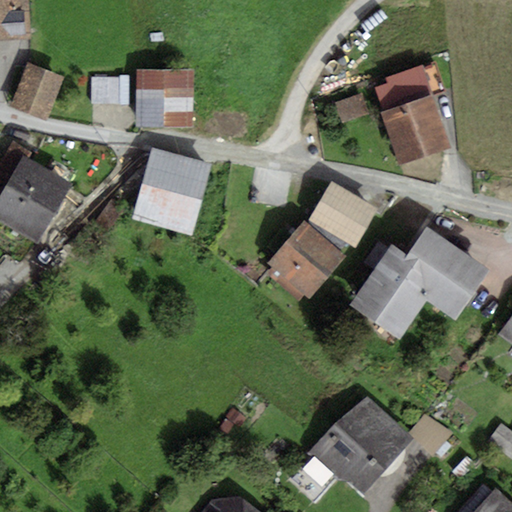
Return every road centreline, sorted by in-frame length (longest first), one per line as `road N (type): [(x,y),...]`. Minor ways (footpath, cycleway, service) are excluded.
road 1 (residential): [(279,161),(511,209)]
road 2 (unclassified): [(0,295),(115,180),(140,142)]
road 3 (residential): [(279,161),(323,54),(373,0)]
road 4 (residential): [(0,115),(140,142)]
road 5 (residential): [(140,142),(279,161)]
